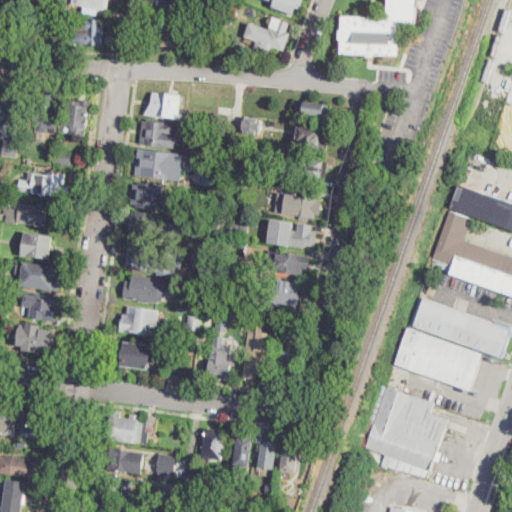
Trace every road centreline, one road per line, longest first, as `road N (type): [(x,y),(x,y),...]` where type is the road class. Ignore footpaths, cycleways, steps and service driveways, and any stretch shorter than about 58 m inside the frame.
road 1 (residential): [(61,511),(133,0)]
road 2 (residential): [(356,84),(0,63)]
road 3 (residential): [(314,414),(356,84)]
road 4 (residential): [(314,414),(0,373)]
